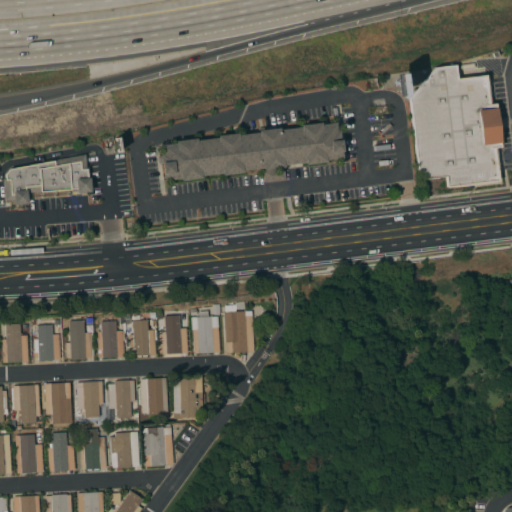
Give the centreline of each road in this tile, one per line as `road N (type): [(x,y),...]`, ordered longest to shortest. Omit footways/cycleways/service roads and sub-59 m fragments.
road 1 (motorway): [(0,103),(197,60),(392,0)]
road 2 (motorway): [(0,47),(160,32),(326,0)]
road 3 (residential): [(159,511),(281,328),(284,292),(272,248)]
road 4 (secondary): [(246,251),(511,217)]
road 5 (residential): [(0,375),(218,362),(232,363),(248,379)]
road 6 (residential): [(0,487),(179,481)]
road 7 (secondary): [(94,270),(246,251)]
